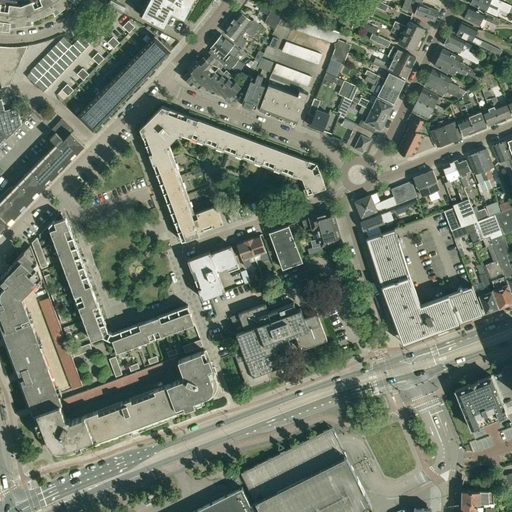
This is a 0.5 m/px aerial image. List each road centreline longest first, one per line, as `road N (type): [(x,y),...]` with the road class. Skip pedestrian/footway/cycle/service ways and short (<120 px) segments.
road 1 (secondary): [(408,355),(165,445),(16,511)]
road 2 (secondary): [(54,511),(243,432),(416,374)]
road 3 (residential): [(0,248),(161,80)]
road 4 (residential): [(347,166),(327,147),(161,80)]
road 5 (residential): [(454,0),(387,143),(368,166)]
road 6 (residential): [(175,249),(330,196),(345,181)]
road 7 (residential): [(372,175),(511,127)]
